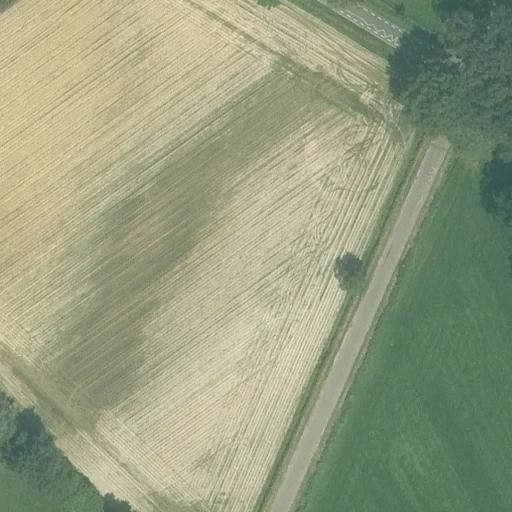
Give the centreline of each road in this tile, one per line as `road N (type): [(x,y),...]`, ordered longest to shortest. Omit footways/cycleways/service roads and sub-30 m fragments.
road 1 (unclassified): [(279,511),(466,84)]
road 2 (unclassified): [(466,84),(327,0)]
